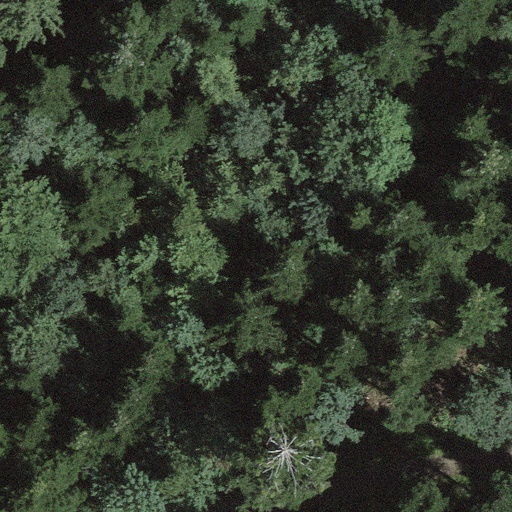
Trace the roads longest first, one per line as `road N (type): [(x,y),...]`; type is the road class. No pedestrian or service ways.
road 1 (track): [(215,511),(511,450)]
road 2 (track): [(130,0),(0,70)]
